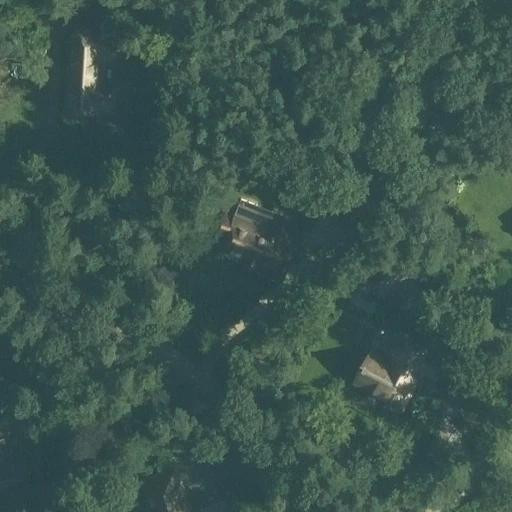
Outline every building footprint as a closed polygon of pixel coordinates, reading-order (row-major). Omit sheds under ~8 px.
[(113,0),(114,14),(122,13),(121,0),(113,0)] [(69,80),(67,111),(95,112),(95,114),(116,115),(117,87),(99,86),(99,69),(98,69),(99,56),(110,61),(121,42),(80,21),(70,41),(75,43),(74,68),(69,68),(68,80),(69,80)] [(356,233),(383,211),(387,217),(404,203),(382,176),(370,186),(377,195),(372,199),(363,188),(337,209),(356,233)] [(255,186),(255,201),(275,201),(275,186),(255,186)] [(240,199),(233,218),(221,214),(215,228),(227,233),(223,244),(247,254),(242,266),(259,272),(263,260),(284,268),(293,244),(279,239),(287,218),(240,199)] [(362,273),(379,298),(416,273),(399,248),(362,273)] [(436,381),(447,361),(398,334),(386,356),(371,349),(353,383),(404,410),(423,374),(436,381)] [(0,480),(15,477),(4,438),(0,439),(0,480)] [(191,511),(175,469),(145,480),(156,511),(191,511)]
